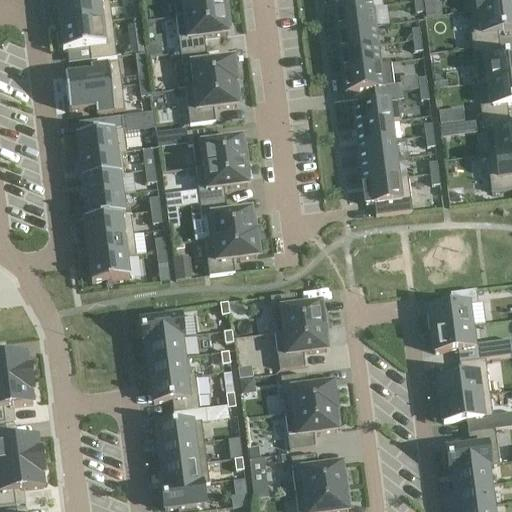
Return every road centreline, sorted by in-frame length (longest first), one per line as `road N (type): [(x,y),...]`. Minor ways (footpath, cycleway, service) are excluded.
road 1 (residential): [(378,511),(351,315),(408,308),(434,511)]
road 2 (residential): [(0,6),(31,15),(57,212),(57,250),(11,277)]
road 3 (residential): [(292,256),(258,0)]
road 4 (residential): [(68,414),(131,408),(146,511)]
road 5 (residential): [(11,277),(59,357),(68,414)]
